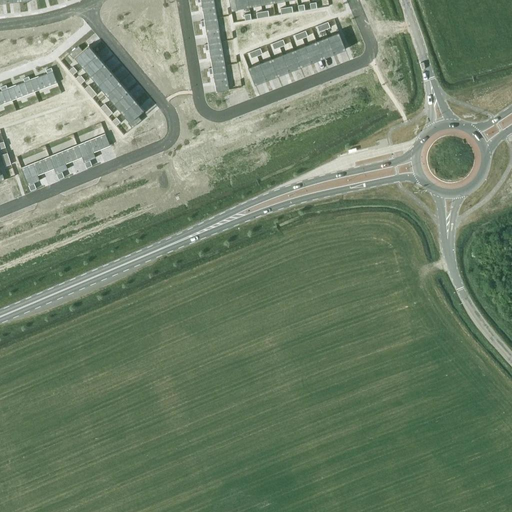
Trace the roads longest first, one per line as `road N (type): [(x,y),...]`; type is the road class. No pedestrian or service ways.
road 1 (primary): [(0,316),(226,220)]
road 2 (residential): [(211,125),(361,64),(372,45),(353,0)]
road 3 (primary): [(415,153),(279,191),(226,220)]
road 4 (primary): [(226,220),(420,176)]
road 5 (residential): [(0,210),(182,138)]
road 6 (tertiary): [(511,357),(477,318),(451,263),(449,193)]
road 7 (residential): [(81,7),(182,138)]
road 8 (tertiary): [(440,124),(404,0)]
road 9 (residential): [(183,0),(211,125)]
